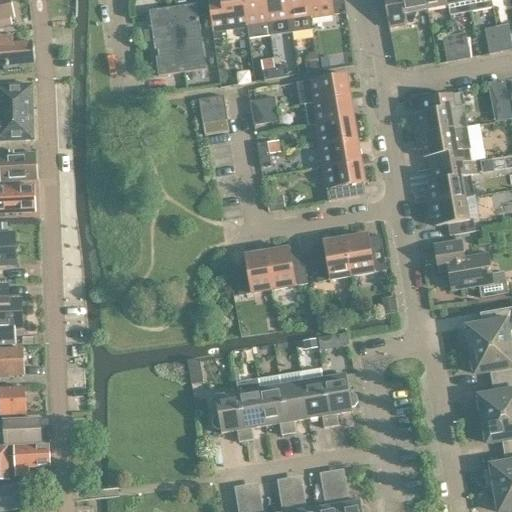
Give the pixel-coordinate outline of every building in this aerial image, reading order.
[(0,0),(0,27),(12,24),(9,14),(13,14),(10,0),(0,0)] [(212,32),(246,27),(242,0),(219,0),(220,0),(208,2),(212,32)] [(264,0),(242,0),(246,27),(248,40),(270,37),(264,0)] [(286,0),(264,0),(270,37),(291,34),(286,0)] [(307,0),(286,0),(291,34),(312,31),(311,18),(307,0)] [(345,13),(343,0),(307,0),(311,18),(345,13)] [(383,0),(389,28),(413,24),(416,12),(427,10),(424,0),(383,0)] [(424,0),(427,10),(448,6),(446,0),(424,0)] [(446,0),(448,6),(450,16),(471,12),(469,2),(468,0),(446,0)] [(492,8),(490,0),(468,0),(469,2),(471,12),(492,8)] [(155,58),(158,77),(205,70),(196,5),(149,12),(152,33),(144,34),(145,43),(153,42),(154,51),(157,51),(158,58),(155,58)] [(496,27),(501,53),(511,50),(511,47),(508,25),(496,27)] [(501,53),(496,27),(484,30),(489,55),(501,53)] [(453,35),(458,61),(470,59),(465,33),(453,35)] [(458,61),(453,35),(442,38),(446,63),(458,61)] [(0,66),(34,64),(33,42),(12,44),(12,36),(0,36),(0,66)] [(304,64),(306,74),(318,72),(316,62),(304,64)] [(274,69),(276,79),(288,77),(286,67),(274,69)] [(276,79),(274,69),(262,71),(264,81),(276,79)] [(344,76),(308,82),(295,84),(298,106),(304,105),(349,98),(345,74),(344,75),(344,76)] [(503,81),(490,83),(498,122),(510,120),(510,119),(508,104),(503,81)] [(31,85),(0,86),(0,141),(33,141),(31,85)] [(413,122),(415,137),(467,127),(464,106),(462,93),(426,99),(428,111),(416,113),(417,122),(413,122)] [(223,96),(203,99),(198,100),(200,112),(225,108),(223,96)] [(249,102),(251,115),(276,110),(274,98),(249,102)] [(304,105),(307,127),(315,125),(353,119),(349,98),(304,105)] [(225,108),(200,112),(202,124),(227,120),(225,108)] [(276,110),(251,115),(253,126),(278,122),(276,110)] [(315,125),(319,146),(357,140),(353,119),(315,125)] [(227,120),(202,124),(204,135),(229,131),(227,120)] [(435,156),(437,168),(472,162),(472,161),(470,149),(471,149),(467,127),(415,137),(417,151),(422,150),(424,158),(435,156)] [(319,146),(322,168),(360,161),(357,140),(319,146)] [(258,157),(268,155),(280,153),(278,141),(256,145),(258,157)] [(0,152),(0,182),(37,181),(35,154),(1,156),(1,152),(0,152)] [(258,157),(260,168),(270,167),(268,155),(258,157)] [(328,202),(353,198),(359,197),(356,185),(363,184),(363,185),(364,184),(360,161),(322,168),(328,202)] [(477,161),(472,161),(472,162),(437,168),(439,180),(428,182),(429,190),(424,191),(427,205),(464,199),(474,197),(470,176),(479,175),(477,161)] [(0,213),(34,212),(34,186),(0,186),(0,213)] [(268,213),(284,210),(282,198),(266,201),(268,213)] [(468,220),(464,199),(427,205),(429,219),(434,218),(435,227),(447,225),(449,237),(475,232),(473,220),(468,220)] [(0,265),(15,265),(14,234),(0,235),(0,265)] [(368,235),(345,239),(352,277),(386,271),(380,236),(368,238),(367,237),(368,236),(368,235)] [(317,283),(352,277),(345,239),(322,243),(322,245),(323,244),(323,246),(311,248),(317,283)] [(479,287),(481,299),(506,294),(503,275),(492,277),(488,255),(464,259),(461,241),(434,246),(438,273),(448,272),(451,292),(479,287)] [(289,249),(266,253),(273,291),(307,285),(301,249),(289,251),(288,250),(289,250),(289,249)] [(238,296),(273,291),(266,253),(243,257),(243,258),(244,258),(246,269),(234,272),(238,296)] [(0,344),(15,344),(14,330),(22,330),(21,299),(8,300),(7,285),(0,285),(0,344)] [(469,341),(470,351),(510,344),(508,332),(511,331),(511,308),(484,313),(486,325),(466,328),(467,331),(464,332),(465,341),(469,341)] [(494,371),(496,382),(511,379),(511,355),(510,344),(470,351),(472,361),(469,362),(470,371),(474,371),(474,374),(494,371)] [(7,376),(24,375),(23,349),(0,349),(0,378),(8,378),(7,376)] [(187,362),(191,386),(202,384),(198,360),(187,362)] [(323,429),(331,428),(323,379),(321,369),(300,373),(307,420),(322,418),(323,429)] [(288,435),(295,434),(293,422),(307,420),(300,373),(278,377),(288,435)] [(346,375),(323,379),(331,428),(338,427),(336,415),(352,413),(351,408),(354,407),(357,403),(356,397),(351,394),(349,394),(346,375)] [(281,436),(288,435),(278,377),(257,380),(259,390),(265,427),(279,425),(281,436)] [(480,410),(482,420),(511,415),(511,379),(496,382),(498,394),(478,397),(479,401),(476,401),(477,411),(480,410)] [(0,416),(26,415),(24,388),(0,389),(0,416)] [(245,442),(253,441),(251,429),(265,427),(259,390),(237,393),(245,442)] [(236,432),(238,443),(245,442),(237,393),(214,397),(217,416),(215,416),(211,421),(212,427),(217,430),(220,430),(220,434),(236,432)] [(506,440),(508,452),(511,451),(511,415),(482,420),(484,431),(481,431),(482,441),(485,440),(486,444),(506,440)] [(0,431),(3,432),(4,447),(7,447),(41,445),(39,420),(2,421),(2,422),(0,421),(0,431)] [(7,457),(13,457),(14,477),(29,476),(28,468),(50,466),(48,446),(41,446),(41,445),(7,447),(7,448),(7,457)] [(510,463),(490,467),(491,470),(487,471),(489,480),(492,480),(494,490),(511,486),(511,451),(508,452),(510,463)] [(0,511),(23,509),(19,484),(0,487),(0,511)] [(511,486),(494,490),(496,500),(493,501),(494,510),(497,510),(497,511),(502,511),(511,510),(511,486)] [(342,493),(335,494),(337,511),(368,511),(368,509),(363,506),(360,507),(360,502),(344,504),(342,493)] [(330,507),(315,509),(315,511),(337,511),(335,494),(328,495),(330,507)] [(299,500),(292,501),(293,511),(315,511),(315,509),(301,511),(299,500)] [(286,511),(293,511),(292,501),(285,502),(286,511)]
